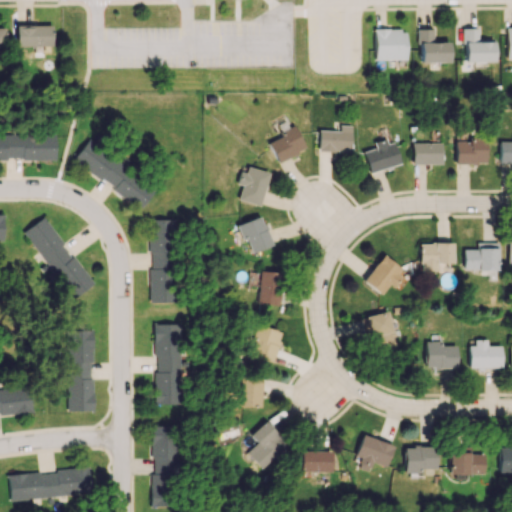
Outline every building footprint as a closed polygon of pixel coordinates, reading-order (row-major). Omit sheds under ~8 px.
[(14,46),(50,45),(50,25),(14,25),(14,46)] [(431,28),(416,29),(417,62),(447,62),(447,42),(432,42),(431,28)] [(476,28),(461,28),(462,61),(492,61),(492,39),(476,40),(476,28)] [(404,59),(404,29),(372,29),(372,59),(404,59)] [(304,148),(293,124),(278,131),(280,136),(266,142),(275,162),(304,148)] [(316,151),(349,151),(350,125),(338,125),(338,130),(317,130),(316,151)] [(0,133),(0,159),(54,159),(53,133),(0,133)] [(453,141),(454,164),(486,163),(485,137),(468,137),(468,141),(453,141)] [(361,151),(367,172),(399,163),(392,142),(386,144),(384,138),(372,142),(374,148),(361,151)] [(140,208),(154,187),(85,140),(71,161),(140,208)] [(511,141),(498,141),(498,163),(511,163),(511,141)] [(410,163),(441,164),(441,143),(410,142),(410,163)] [(257,205),(267,172),(246,166),(244,172),(238,171),(235,184),(240,185),(236,199),(257,205)] [(271,245),(260,215),(235,224),(240,241),(245,239),(250,253),(271,245)] [(70,298),(91,284),(42,216),(22,230),(70,298)] [(146,302),(171,302),(171,219),(146,219),(146,254),(150,254),(150,269),(146,269),(146,302)] [(450,241),(450,263),(418,263),(418,241),(450,241)] [(495,246),(495,274),(459,274),(459,246),(495,246)] [(381,254),(399,267),(379,293),(361,280),(381,254)] [(257,304),(277,304),(278,271),(257,271),(257,304)] [(392,306),(400,305),(401,313),(393,314),(392,306)] [(385,310),(393,344),(366,350),(357,316),(385,310)] [(153,404),(178,404),(178,323),(152,323),(153,404)] [(280,333),(256,324),(250,339),(254,340),(249,355),(270,362),(280,333)] [(66,411),(91,410),(90,328),(65,328),(66,411)] [(454,344),(454,367),(423,368),(423,345),(454,344)] [(500,344),(500,368),(466,368),(466,344),(500,344)] [(259,407),(260,376),(239,375),(239,406),(259,407)] [(0,415),(31,412),(28,385),(0,388),(0,415)] [(256,442),(246,452),(262,469),(287,445),(263,420),(248,435),(256,442)] [(149,506),(174,506),(173,425),(148,425),(149,458),(152,458),(153,474),(148,474),(149,506)] [(392,445),(360,434),(352,455),(359,458),(356,467),(367,471),(370,462),(384,466),(392,445)] [(402,446),(403,473),(419,472),(419,468),(434,468),(433,445),(402,446)] [(496,472),(511,472),(511,466),(511,445),(496,446),(496,472)] [(482,474),(482,454),(469,453),(469,446),(448,446),(448,473),(482,474)] [(299,471),(329,471),(329,451),(300,450),(299,471)] [(8,499),(88,493),(87,467),(6,473),(8,499)]
